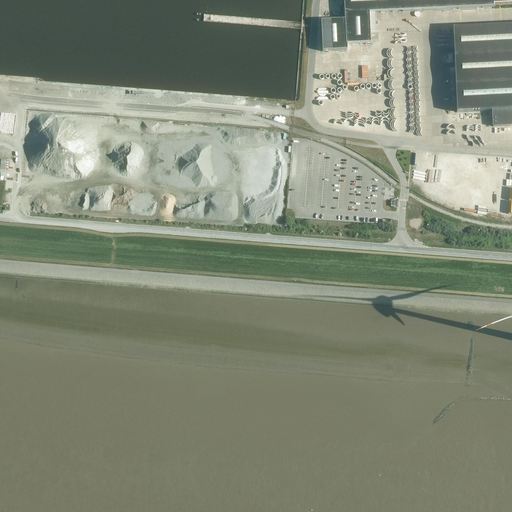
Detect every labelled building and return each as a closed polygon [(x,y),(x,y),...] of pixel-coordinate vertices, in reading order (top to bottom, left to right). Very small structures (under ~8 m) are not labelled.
[(511,0),(341,0),(343,45),(368,44),(366,11),(511,5),(511,0)] [(406,17),(407,29),(415,28),(414,21),(421,20),(421,17),(416,17),(416,16),(406,17)] [(511,26),(455,30),(459,114),(494,112),(495,128),(511,126),(511,26)] [(410,65),(402,65),(402,77),(411,76),(410,65)] [(330,79),(321,79),(321,73),(318,73),(318,79),(315,79),(315,86),(334,85),(334,73),(330,73),(330,79)] [(333,91),(330,91),(329,90),(329,98),(331,96),(332,97),(330,99),(333,99),(334,97),(337,101),(342,96),(348,100),(348,103),(368,102),(373,105),(373,108),(374,109),(381,109),(380,88),(379,87),(354,87),(353,83),(349,83),(349,84),(352,84),(350,86),(351,88),(335,88),(333,91)] [(6,161),(1,161),(0,167),(0,170),(5,171),(5,170),(9,171),(9,162),(6,162),(6,161)] [(449,184),(450,176),(446,176),(447,173),(448,173),(448,172),(441,171),(441,173),(438,173),(436,184),(439,184),(438,190),(442,191),(442,192),(447,193),(448,188),(449,184)] [(423,178),(415,179),(412,179),(412,185),(415,185),(415,190),(418,190),(418,184),(423,184),(423,178)]
